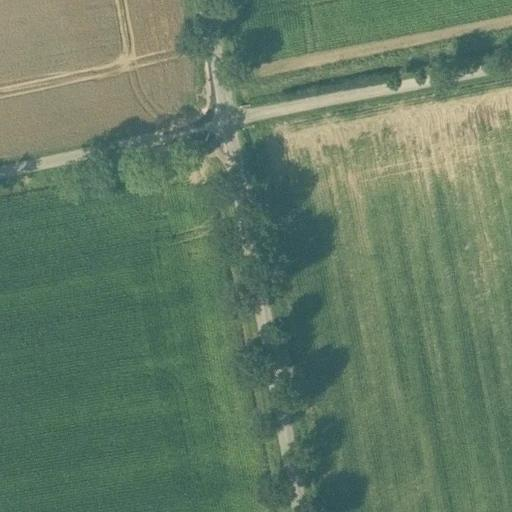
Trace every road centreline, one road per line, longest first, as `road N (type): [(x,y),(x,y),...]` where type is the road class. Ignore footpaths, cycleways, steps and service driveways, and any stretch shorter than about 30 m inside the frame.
road 1 (unclassified): [(225,115),(291,511)]
road 2 (unclassified): [(511,57),(225,115)]
road 3 (unclassified): [(0,166),(225,115)]
